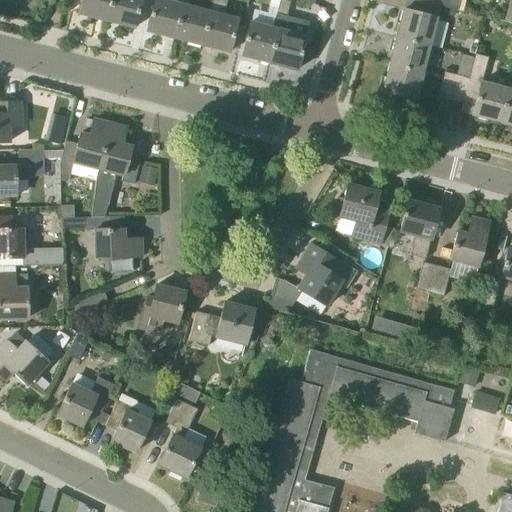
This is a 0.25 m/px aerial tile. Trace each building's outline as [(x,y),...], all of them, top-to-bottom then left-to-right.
[(112,0),(81,0),(78,14),(107,22),(112,0)] [(112,0),(107,22),(134,29),(141,0),(112,0)] [(178,4),(178,0),(154,0),(146,32),(175,39),(183,5),(178,4)] [(188,6),(189,0),(178,0),(178,4),(183,5),(175,39),(201,46),(210,12),(188,6)] [(212,0),(210,12),(201,46),(229,53),(237,19),(223,15),(226,2),(223,1),(223,0),(212,0)] [(279,0),(276,14),(286,16),(289,0),(279,0)] [(458,0),(415,0),(415,1),(440,8),(456,12),(458,0)] [(430,47),(440,8),(415,1),(412,13),(403,11),(396,38),(430,47)] [(285,17),(286,16),(276,14),(272,28),(277,29),(269,63),(297,70),(305,36),(304,36),(308,23),(285,17)] [(277,29),(272,28),(250,22),(241,56),(269,63),(277,29)] [(423,75),(430,47),(396,38),(389,66),(423,75)] [(509,89),(481,82),(487,59),(475,56),(469,79),(462,104),(474,107),(471,116),(500,123),(509,89)] [(415,102),(423,75),(389,66),(382,94),(415,102)] [(451,101),(457,76),(444,72),(438,97),(451,101)] [(462,104),(469,79),(457,76),(451,101),(462,104)] [(511,90),(509,89),(500,123),(511,126),(511,90)] [(9,127),(20,126),(20,103),(0,103),(0,142),(9,143),(9,127)] [(98,169),(110,124),(93,120),(89,136),(80,134),(77,144),(65,141),(59,166),(59,172),(70,175),(73,163),(98,169)] [(121,182),(133,185),(140,160),(128,157),(131,147),(122,144),(126,128),(110,124),(98,169),(95,180),(90,218),(104,217),(115,174),(122,176),(121,182)] [(60,138),(47,138),(47,148),(60,148),(60,138)] [(0,196),(17,196),(16,176),(42,175),(42,150),(20,150),(20,166),(0,166),(0,196)] [(63,151),(42,151),(43,160),(61,159),(63,151)] [(138,183),(153,186),(157,170),(155,170),(142,166),(138,183)] [(372,211),(374,202),(376,191),(345,185),(338,218),(355,221),(352,236),(350,236),(350,237),(380,243),(386,214),(372,211)] [(413,235),(408,254),(425,259),(439,208),(407,200),(399,231),(413,235)] [(0,258),(23,258),(22,229),(10,229),(10,218),(0,217),(0,258)] [(124,229),(110,230),(110,217),(104,217),(90,218),(61,218),(61,232),(94,231),(94,259),(142,257),(141,239),(124,239),(124,229)] [(450,260),(477,267),(489,222),(471,217),(467,233),(457,231),(450,260)] [(356,273),(338,262),(310,245),(302,258),(309,262),(303,273),(306,275),(297,289),(325,306),(339,284),(347,289),(356,273)] [(511,249),(507,248),(500,277),(511,280),(511,249)] [(429,293),(436,266),(422,262),(415,289),(429,293)] [(436,266),(429,293),(443,297),(450,269),(436,266)] [(0,319),(29,318),(28,288),(16,288),(15,275),(0,275),(0,319)] [(289,314),(297,289),(276,280),(267,307),(289,314)] [(499,283),(486,280),(480,304),(492,308),(499,283)] [(161,320),(176,324),(184,292),(156,285),(153,299),(147,298),(139,328),(158,333),(161,320)] [(109,303),(103,291),(75,304),(81,316),(109,303)] [(210,337),(245,345),(254,310),(224,302),(220,318),(196,312),(188,341),(208,346),(210,337)] [(89,338),(77,332),(66,355),(78,361),(89,338)] [(50,361),(47,359),(52,354),(52,347),(39,335),(33,335),(28,341),(27,340),(18,350),(8,340),(0,348),(0,378),(3,381),(11,373),(26,386),(50,361)] [(511,511),(511,495),(502,493),(496,511),(327,511),(334,488),(320,485),(304,480),(328,397),(416,422),(413,434),(444,443),(453,410),(449,408),(454,391),(309,350),(301,382),(289,379),(251,511),(511,511)] [(458,382),(458,383),(474,387),(479,368),(463,364),(458,382)] [(173,366),(169,379),(187,384),(191,371),(173,366)] [(37,374),(30,381),(42,393),(50,385),(37,374)] [(90,393),(71,384),(56,415),(82,427),(91,408),(101,412),(114,385),(97,378),(90,393)] [(192,390),(180,384),(175,394),(187,400),(192,390)] [(494,416),(499,400),(475,393),(470,408),(494,416)] [(165,424),(175,429),(158,464),(185,478),(199,449),(182,441),(197,410),(176,400),(165,424)] [(139,411),(117,401),(109,417),(105,426),(116,431),(111,441),(135,453),(149,422),(136,416),(139,411)] [(105,426),(109,417),(101,412),(96,422),(105,426)] [(11,511),(14,502),(0,497),(0,511),(11,511)]
